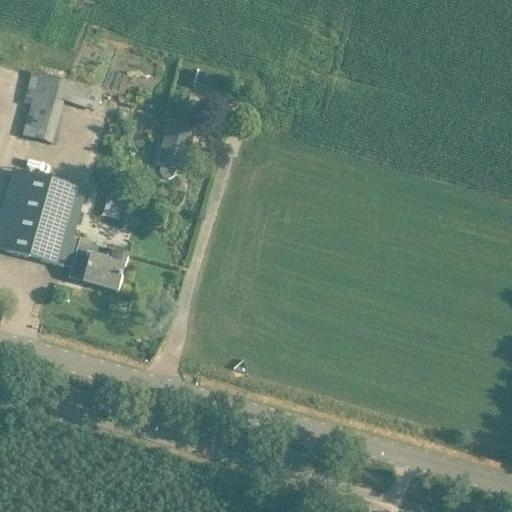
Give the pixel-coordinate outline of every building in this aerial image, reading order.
[(189,85),(198,88),(199,87),(199,86),(202,75),(193,72),(189,85)] [(199,86),(199,87),(228,95),(232,81),(218,77),(203,72),(200,81),(199,86)] [(117,97),(31,73),(17,131),(22,133),(21,139),(52,145),(64,104),(86,110),(87,107),(98,110),(99,106),(113,110),(117,97)] [(158,176),(175,180),(177,173),(182,175),(187,160),(194,162),(200,141),(193,139),(195,130),(170,123),(157,167),(161,168),(158,176)] [(0,251),(65,270),(65,269),(72,240),(85,192),(14,172),(0,221),(0,251)] [(142,220),(149,222),(152,211),(145,209),(142,220)] [(174,232),(169,248),(159,245),(158,255),(179,261),(184,235),(174,232)] [(108,261),(95,257),(98,248),(72,240),(65,269),(86,275),(84,284),(118,294),(128,258),(110,253),(108,261)] [(326,344),(357,353),(356,357),(404,371),(411,347),(381,338),(386,320),(369,315),(373,303),(345,296),(337,324),(332,323),(326,344)]
